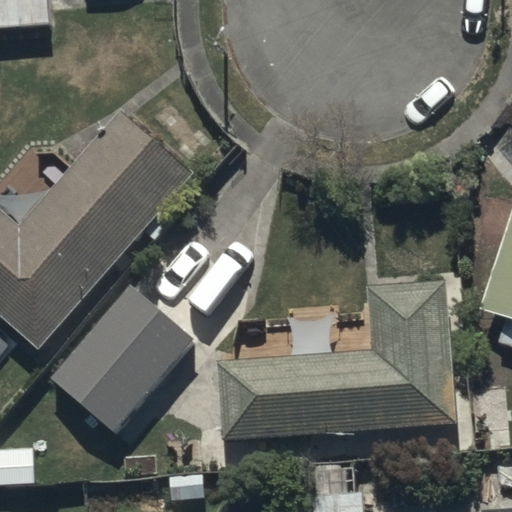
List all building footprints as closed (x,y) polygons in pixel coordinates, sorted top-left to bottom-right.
[(53,0),(0,0),(0,26),(55,23),(53,0)] [(31,230),(0,203),(0,315),(45,354),(201,172),(131,112),(31,230)] [(511,226),(484,309),(511,318),(511,226)] [(225,359),(231,439),(463,422),(452,280),(372,286),(377,348),(225,359)] [(215,352),(138,286),(59,378),(136,444),(215,352)] [(37,448),(0,448),(0,485),(37,485),(37,448)] [(349,463),(301,468),(305,511),(366,511),(364,494),(352,496),(349,463)]
